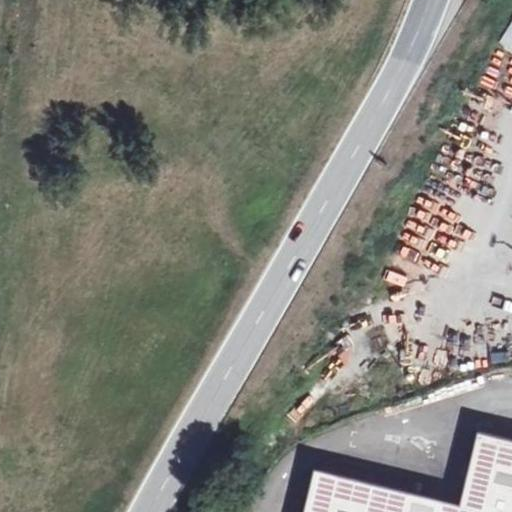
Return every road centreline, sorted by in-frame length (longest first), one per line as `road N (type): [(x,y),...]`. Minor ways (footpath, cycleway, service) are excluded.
road 1 (motorway): [(151,511),(386,102),(433,0)]
road 2 (unknown): [(511,393),(429,409),(356,435),(303,465),(274,511)]
